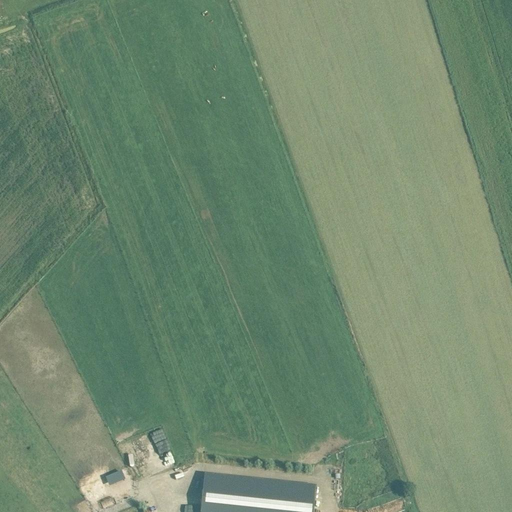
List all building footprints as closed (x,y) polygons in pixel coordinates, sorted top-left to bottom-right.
[(168,445),(165,429),(144,434),(146,444),(143,444),(146,459),(170,454),(168,445)] [(105,470),(107,477),(120,473),(118,466),(105,470)] [(181,467),(156,474),(159,485),(184,478),(181,467)] [(107,478),(110,487),(128,480),(124,472),(107,478)] [(313,511),(316,487),(204,476),(200,511),(313,511)]
